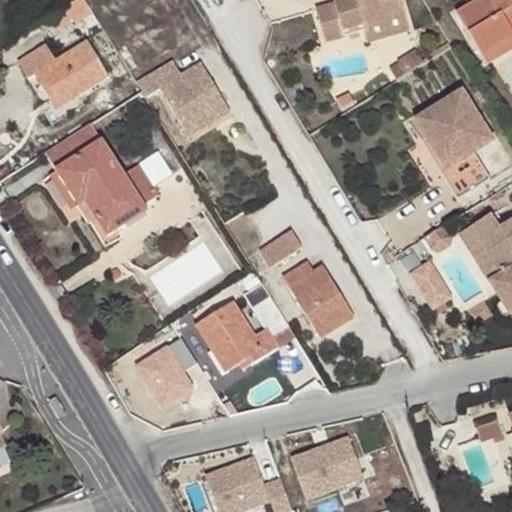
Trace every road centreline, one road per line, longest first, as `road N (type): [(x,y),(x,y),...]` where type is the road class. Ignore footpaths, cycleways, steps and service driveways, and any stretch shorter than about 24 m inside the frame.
road 1 (residential): [(439,389),(208,0)]
road 2 (residential): [(389,401),(123,463)]
road 3 (tertiary): [(45,334),(123,463)]
